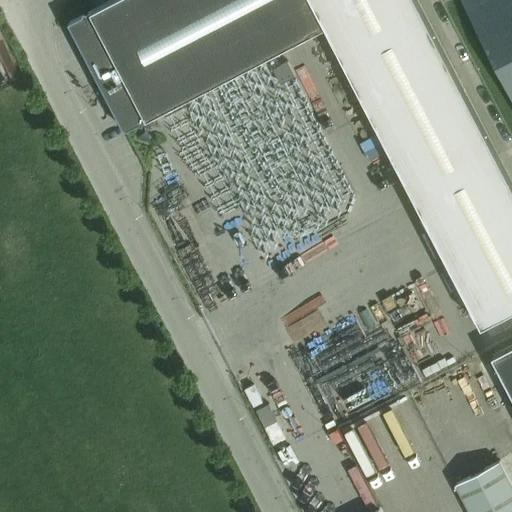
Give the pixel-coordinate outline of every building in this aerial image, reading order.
[(97,90),(105,91),(125,129),(327,24),(482,324),(511,308),(511,181),(417,0),(108,0),(88,11),(84,9),(83,13),(69,21),(98,76),(97,90)] [(511,0),(464,0),(511,92),(511,0)] [(278,334),(286,347),(315,328),(307,315),(278,334)] [(511,343),(493,354),(511,391),(511,343)] [(382,393),(399,386),(395,376),(378,383),(382,393)] [(511,511),(511,483),(499,459),(455,482),(471,511),(511,511)] [(381,473),(372,476),(379,495),(388,492),(381,473)]
